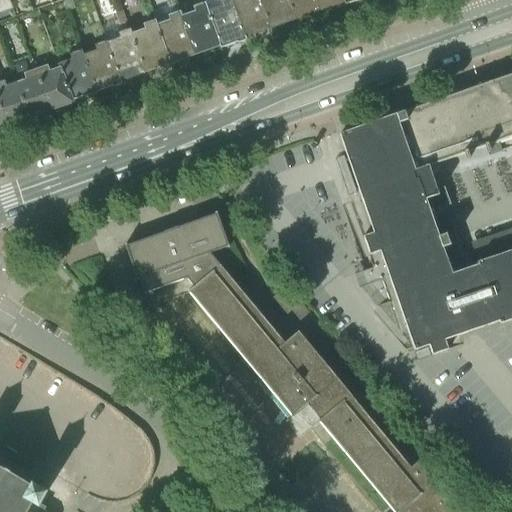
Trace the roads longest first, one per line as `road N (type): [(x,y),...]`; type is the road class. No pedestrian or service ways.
road 1 (primary): [(489,19),(304,84),(160,156)]
road 2 (primary): [(160,156),(498,43)]
road 3 (residential): [(241,511),(192,445),(145,405),(0,310)]
road 4 (primary): [(160,156),(0,212)]
